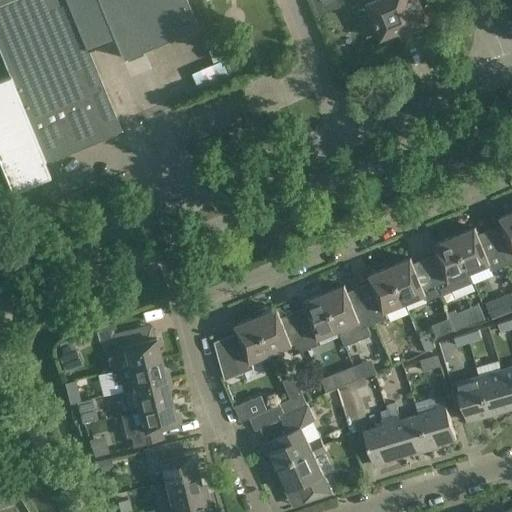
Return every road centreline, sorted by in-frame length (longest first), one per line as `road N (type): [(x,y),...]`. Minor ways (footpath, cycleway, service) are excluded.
road 1 (residential): [(511,174),(217,294),(191,315),(193,351),(261,511)]
road 2 (unclassified): [(0,253),(55,252),(498,63)]
road 3 (residential): [(353,511),(511,465)]
road 4 (residential): [(78,511),(0,389)]
